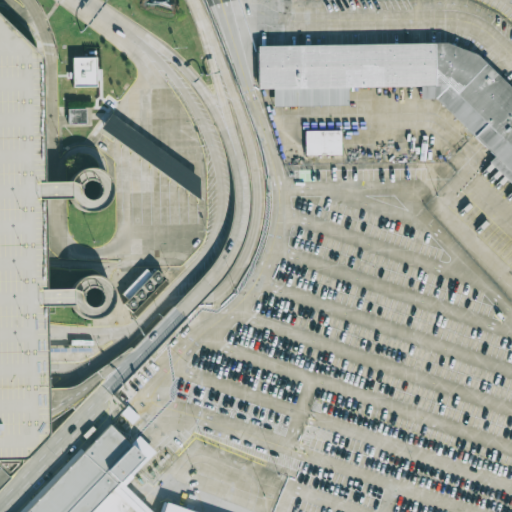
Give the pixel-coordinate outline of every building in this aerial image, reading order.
[(0,18),(39,57),(43,193),(43,255),(44,263),(45,297),(47,336),(47,347),(47,350),(47,352),(47,371),(46,395),(47,406),(48,438),(31,456),(0,457),(0,18)] [(255,45),(447,42),(475,55),(511,91),(511,182),(489,162),(493,155),(433,96),(417,100),(417,87),(348,88),(348,103),(271,104),(271,88),(254,88),(255,45)] [(97,86),(96,57),(72,58),(73,87),(97,86)] [(86,123),(86,108),(67,109),(68,124),(86,123)] [(108,113),(128,128),(135,134),(145,141),(153,147),(162,153),(172,161),(181,168),(189,174),(195,178),(195,199),(191,196),(182,190),(173,183),(163,175),(154,168),(146,162),(133,153),(124,146),(98,127),(108,113)] [(341,131),(305,130),(305,154),(341,155),(341,131)] [(121,294),(127,299),(123,304),(136,316),(167,283),(148,265),(121,294)] [(22,511),(122,511),(128,506),(134,511),(194,511),(163,501),(158,511),(151,511),(124,485),(154,451),(138,436),(130,444),(107,424),(22,511)]
